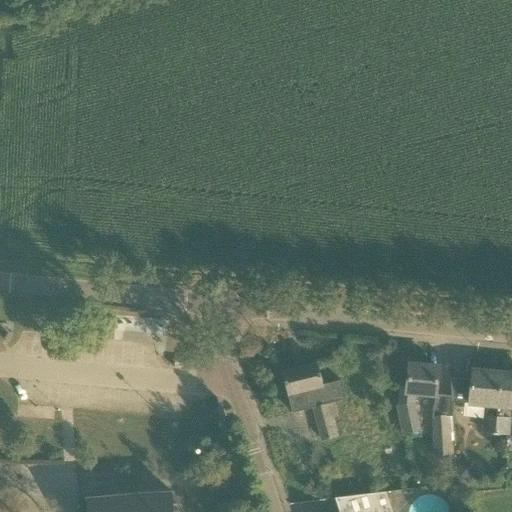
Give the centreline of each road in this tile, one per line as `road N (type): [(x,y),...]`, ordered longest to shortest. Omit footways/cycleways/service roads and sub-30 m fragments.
road 1 (tertiary): [(511,331),(216,302)]
road 2 (residential): [(225,380),(0,366)]
road 3 (tertiary): [(216,302),(0,283)]
road 4 (residential): [(273,511),(225,380)]
